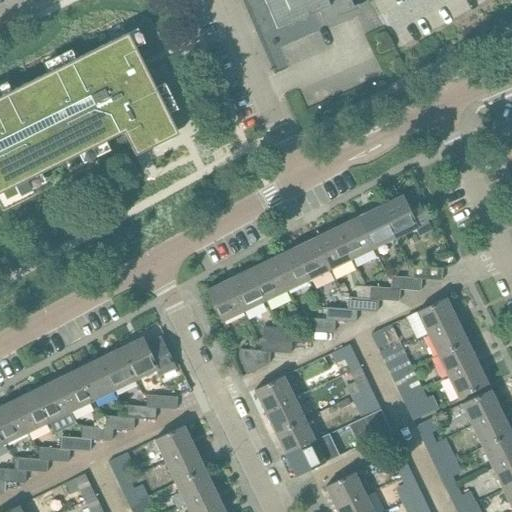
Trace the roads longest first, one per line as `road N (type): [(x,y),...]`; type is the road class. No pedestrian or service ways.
road 1 (residential): [(270,511),(155,263)]
road 2 (residential): [(303,179),(221,0)]
road 3 (residential): [(511,270),(440,103)]
road 4 (residential): [(0,347),(155,263)]
road 5 (residential): [(155,263),(303,179)]
road 6 (residential): [(303,179),(440,103)]
